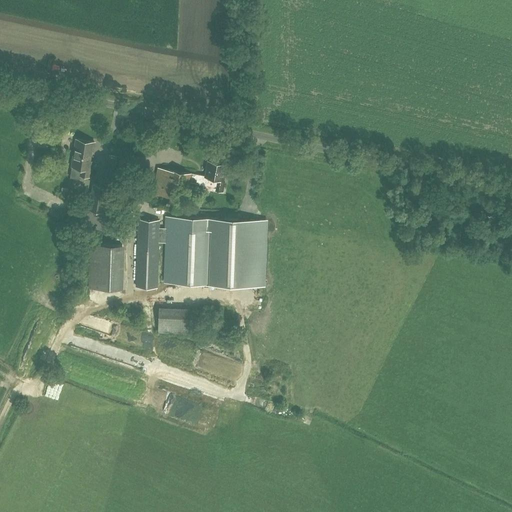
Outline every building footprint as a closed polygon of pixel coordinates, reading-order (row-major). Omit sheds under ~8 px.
[(72,166),(70,177),(80,178),(81,174),(89,176),(91,161),(90,160),(91,149),(93,150),(95,141),(77,139),(72,166)] [(106,231),(113,187),(118,156),(110,155),(105,185),(93,183),(89,209),(70,206),(67,224),(106,231)] [(144,169),(145,156),(120,155),(119,169),(144,169)] [(224,179),(227,164),(209,160),(205,175),(168,168),(168,169),(158,167),(152,203),(161,205),(186,209),(191,181),(204,183),(203,187),(215,189),(216,187),(223,189),(225,180),(224,179)] [(139,218),(136,286),(158,287),(159,242),(166,242),(164,282),(217,284),(263,285),(265,219),(165,216),(165,227),(160,227),(160,219),(139,218)] [(125,244),(90,243),(89,288),(124,289),(125,244)]
